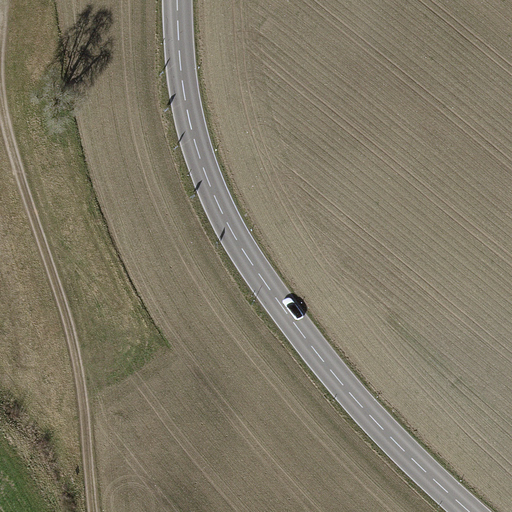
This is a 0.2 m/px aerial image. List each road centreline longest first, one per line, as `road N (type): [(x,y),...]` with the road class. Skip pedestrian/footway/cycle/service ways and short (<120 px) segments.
road 1 (tertiary): [(469,511),(388,441),(284,317),(223,212),(186,115),(181,0)]
road 2 (track): [(0,87),(75,355),(95,511)]
